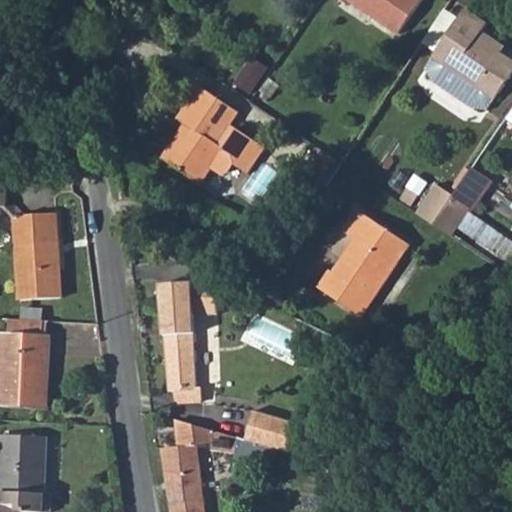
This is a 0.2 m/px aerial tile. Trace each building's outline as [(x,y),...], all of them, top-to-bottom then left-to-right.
[(351,0),(400,32),(421,0),(351,0)] [(436,55),(462,14),(448,5),(421,46),(436,55)] [(480,35),(485,28),(490,20),(468,5),(462,14),(436,55),(498,96),(511,73),(511,55),(504,50),(480,35)] [(480,35),(504,50),(508,43),(485,28),(480,35)] [(268,75),(254,66),(238,91),(252,100),(268,75)] [(244,130),(251,120),(212,94),(187,131),(194,136),(175,165),(214,191),(225,176),(231,181),(240,180),(247,170),(261,180),(279,153),(252,135),(248,142),(239,137),(244,130)] [(244,130),(239,137),(248,142),(252,135),(244,130)] [(313,160),(336,176),(345,163),(321,148),(313,160)] [(299,181),(323,197),(336,176),(313,160),(299,181)] [(457,196),(438,224),(448,231),(456,236),(475,207),(478,209),(497,180),(476,166),(457,196)] [(423,215),(438,224),(457,196),(441,186),(423,215)] [(321,285),(366,315),(413,244),(363,212),(350,232),(359,239),(345,259),(350,263),(341,275),(332,270),(321,285)] [(19,224),(19,307),(59,307),(59,224),(19,224)] [(157,284),(165,380),(166,389),(168,390),(175,390),(177,396),(178,398),(181,400),(189,401),(204,400),(203,385),(197,385),(192,313),(215,311),(214,293),(189,281),(157,284)] [(99,322),(56,319),(54,346),(97,349),(99,322)] [(3,333),(4,344),(48,344),(48,330),(4,326),(3,333)] [(374,351),(388,358),(395,343),(381,337),(374,351)] [(388,358),(410,368),(412,365),(417,353),(395,343),(388,358)] [(4,344),(4,412),(42,411),(42,386),(48,385),(48,344),(4,344)] [(159,414),(169,511),(201,511),(195,445),(194,427),(159,414)] [(240,445),(282,461),(294,432),(251,415),(240,445)] [(205,432),(201,442),(224,451),(229,441),(205,432)] [(7,442),(7,511),(47,511),(48,442),(7,442)]
